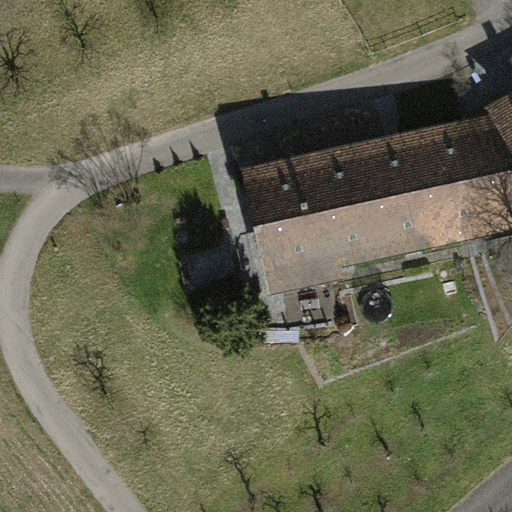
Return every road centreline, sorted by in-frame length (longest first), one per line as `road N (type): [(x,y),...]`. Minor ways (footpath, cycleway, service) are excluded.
road 1 (unclassified): [(511,23),(450,57),(78,178)]
road 2 (unclassified): [(7,298),(37,388),(135,511)]
road 3 (unclassified): [(78,178),(31,232),(7,298)]
